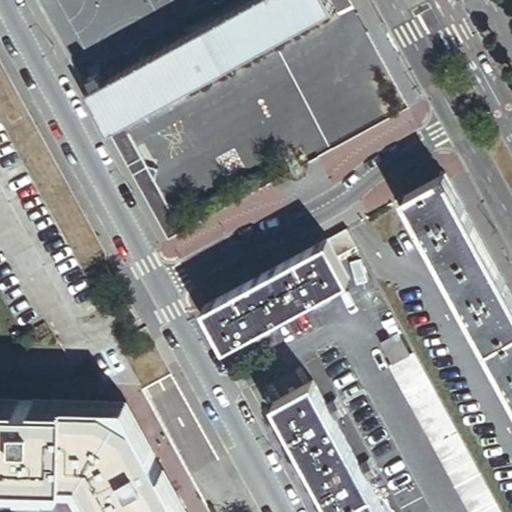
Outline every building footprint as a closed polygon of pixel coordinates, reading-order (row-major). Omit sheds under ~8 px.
[(254,0),(88,91),(110,132),(125,124),(188,90),(335,9),(329,0),(254,0)] [(193,99),(188,90),(125,124),(131,133),(193,99)] [(125,124),(110,132),(129,166),(144,158),(131,133),(125,124)] [(144,158),(129,166),(133,174),(148,166),(144,158)] [(168,203),(155,179),(159,168),(148,166),(133,174),(169,239),(184,231),(176,217),(179,206),(168,203)] [(511,295),(445,174),(406,196),(420,222),(433,246),(431,247),(459,298),(461,297),(474,321),(472,322),(500,373),(502,372),(511,390),(511,295)] [(433,246),(420,222),(418,223),(431,247),(433,246)] [(357,246),(347,227),(329,238),(339,256),(357,246)] [(205,306),(227,345),(350,277),(339,256),(329,238),(205,306)] [(461,297),(459,298),(472,322),(474,321),(461,297)] [(384,342),(395,362),(410,353),(399,333),(384,342)] [(502,511),(415,351),(410,353),(395,362),(392,363),(391,364),(472,511),(502,511)] [(511,390),(502,372),(500,373),(511,395),(511,390)] [(386,511),(314,380),(274,402),(334,511),(386,511)] [(0,474),(80,477),(99,511),(185,511),(181,504),(133,416),(103,400),(82,400),(0,399),(0,474)]
